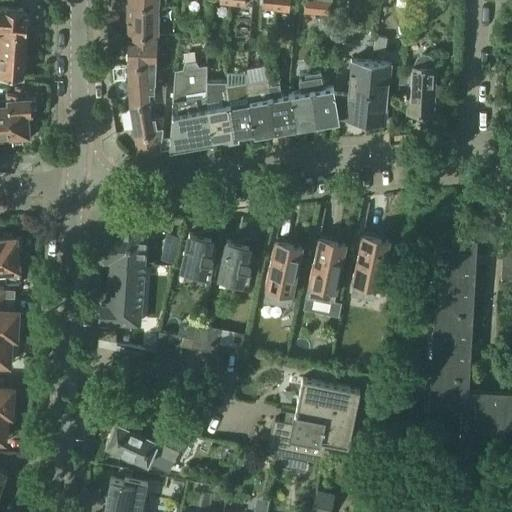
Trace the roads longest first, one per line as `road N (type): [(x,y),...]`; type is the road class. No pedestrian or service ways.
road 1 (residential): [(74,184),(360,156),(471,154)]
road 2 (residential): [(55,511),(74,184)]
road 3 (residential): [(74,184),(80,0)]
road 4 (residential): [(477,0),(471,154)]
